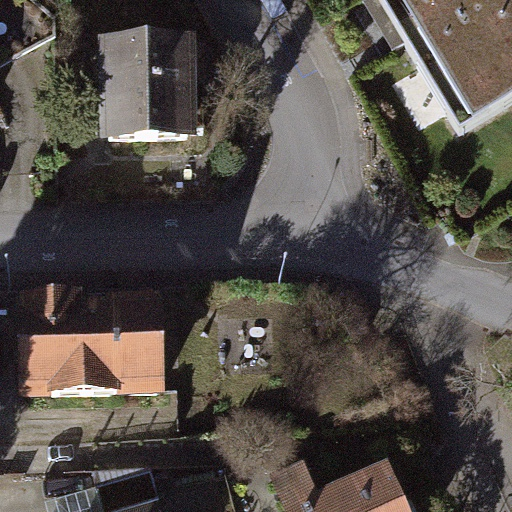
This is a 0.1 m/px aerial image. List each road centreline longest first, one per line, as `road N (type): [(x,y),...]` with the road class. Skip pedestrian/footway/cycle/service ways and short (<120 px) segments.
road 1 (residential): [(302,244),(0,246)]
road 2 (residential): [(302,244),(303,164),(280,92),(235,0)]
road 3 (residential): [(511,325),(413,273),(302,244)]
